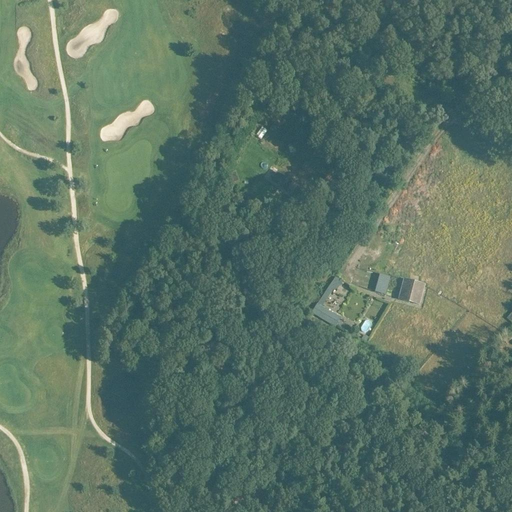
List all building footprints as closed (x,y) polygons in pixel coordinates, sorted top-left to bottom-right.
[(270,130),(275,134),(281,126),(276,122),(270,130)] [(291,183),(280,175),(274,183),(285,191),(291,183)] [(267,202),(263,207),(269,212),(273,206),(267,202)] [(381,274),(376,292),(387,295),(392,277),(381,274)] [(424,285),(404,280),(402,289),(399,300),(419,305),(424,285)] [(340,318),(321,307),(320,307),(324,300),(321,298),(311,313),(335,327),(340,318)] [(442,420),(448,426),(453,422),(447,415),(442,420)]
